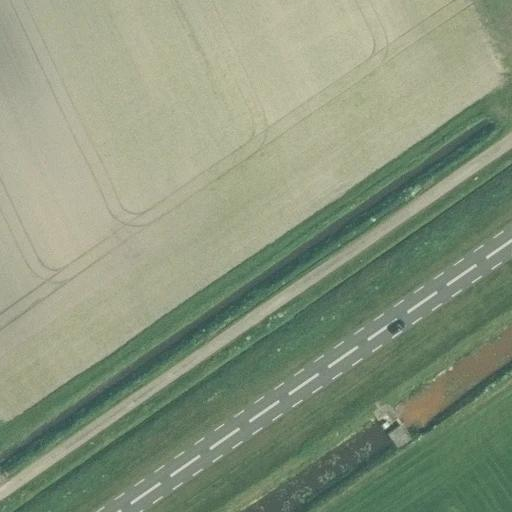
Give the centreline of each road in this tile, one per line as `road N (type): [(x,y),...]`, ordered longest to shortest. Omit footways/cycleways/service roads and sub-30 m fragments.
road 1 (unclassified): [(0,493),(511,139)]
road 2 (primary): [(119,511),(511,240)]
